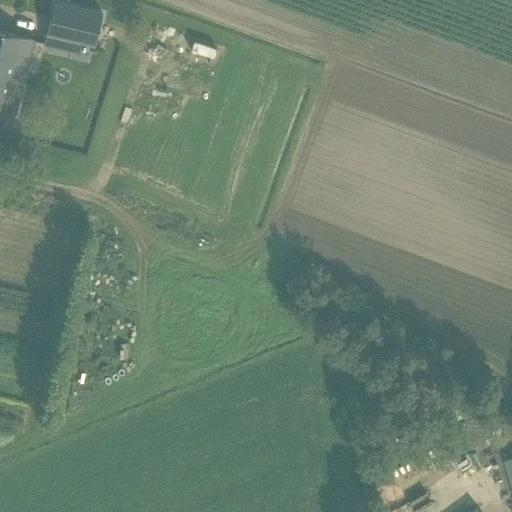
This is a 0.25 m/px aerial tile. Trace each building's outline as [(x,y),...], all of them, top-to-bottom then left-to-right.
[(299,0),(290,29),(339,45),(353,0),(320,0),(320,4),(308,0),(299,0)] [(61,7),(53,38),(102,50),(109,19),(61,7)] [(0,110),(14,114),(31,39),(0,31),(0,110)] [(54,143),(105,155),(119,92),(68,80),(54,143)] [(499,450),(483,454),(488,478),(505,474),(499,450)] [(511,457),(503,460),(511,487),(511,457)]
